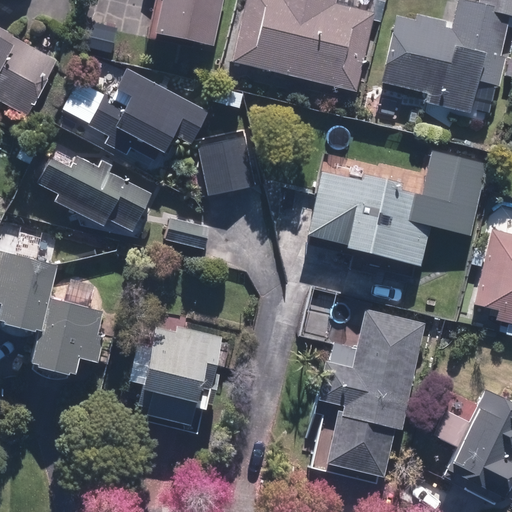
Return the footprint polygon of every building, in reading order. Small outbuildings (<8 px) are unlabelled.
[(153,0),(143,41),(201,55),(214,0),(153,0)] [(331,0),(239,0),(225,67),(346,95),(364,17),(329,9),(331,0)] [(464,108),(484,112),(504,22),(511,23),(511,0),(475,0),(474,5),(455,1),(448,32),(387,19),(372,87),(416,97),(414,107),(462,117),(464,108)] [(0,111),(20,122),(50,65),(3,40),(0,45),(0,111)] [(98,93),(120,105),(101,139),(147,164),(162,137),(182,148),(201,114),(90,53),(56,114),(79,127),(98,93)] [(464,242),(477,188),(464,185),(469,159),(423,149),(417,175),(320,153),(300,243),(331,250),(329,259),(406,277),(417,231),(464,242)] [(48,209),(96,233),(102,222),(125,233),(144,195),(69,158),(64,169),(45,160),(32,187),(54,198),(48,209)] [(163,220),(159,246),(203,253),(208,228),(163,220)] [(487,314),(485,324),(511,330),(511,236),(485,231),(467,310),(487,314)] [(0,342),(22,349),(15,376),(64,389),(71,362),(84,365),(95,323),(41,309),(50,272),(0,258),(0,342)] [(309,474),(369,490),(384,434),(390,436),(420,326),(361,311),(346,369),(319,362),(308,406),(326,411),(309,474)] [(132,393),(125,422),(177,435),(182,413),(196,416),(213,344),(148,328),(141,356),(129,353),(120,390),(132,393)] [(435,475),(487,503),(504,472),(511,476),(511,405),(482,389),(463,423),(442,412),(426,442),(447,453),(435,475)]
